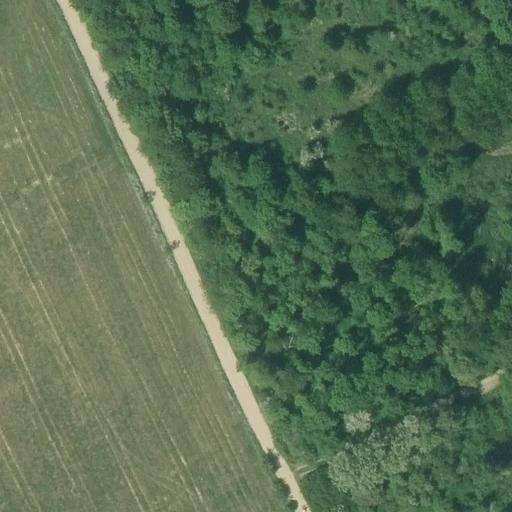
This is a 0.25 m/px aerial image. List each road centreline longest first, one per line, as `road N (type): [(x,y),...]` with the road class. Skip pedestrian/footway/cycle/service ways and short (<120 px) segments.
road 1 (track): [(302,511),(64,0)]
road 2 (track): [(511,363),(287,481)]
